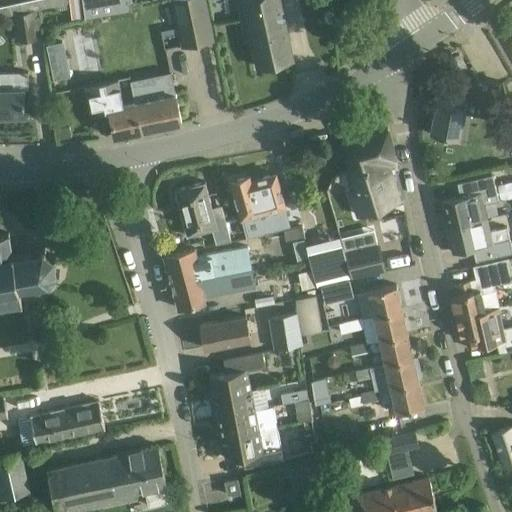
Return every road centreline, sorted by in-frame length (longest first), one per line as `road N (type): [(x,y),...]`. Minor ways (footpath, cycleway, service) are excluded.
road 1 (residential): [(498,511),(459,406),(384,67)]
road 2 (residential): [(195,511),(118,160)]
road 3 (tertiary): [(118,160),(232,131),(384,67)]
